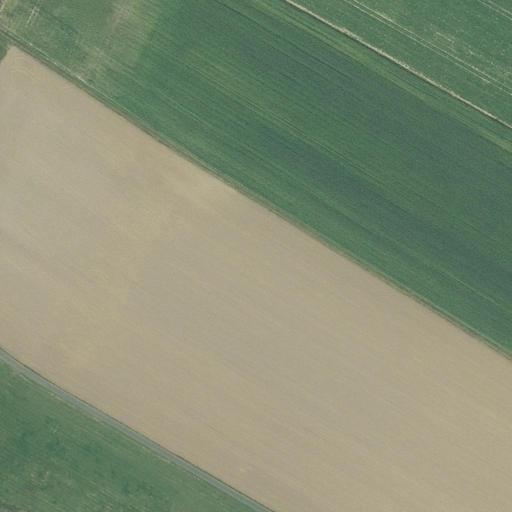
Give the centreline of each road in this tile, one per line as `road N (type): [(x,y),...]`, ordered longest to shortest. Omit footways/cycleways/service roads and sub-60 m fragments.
road 1 (track): [(511,358),(0,28)]
road 2 (unclassified): [(0,350),(266,511)]
